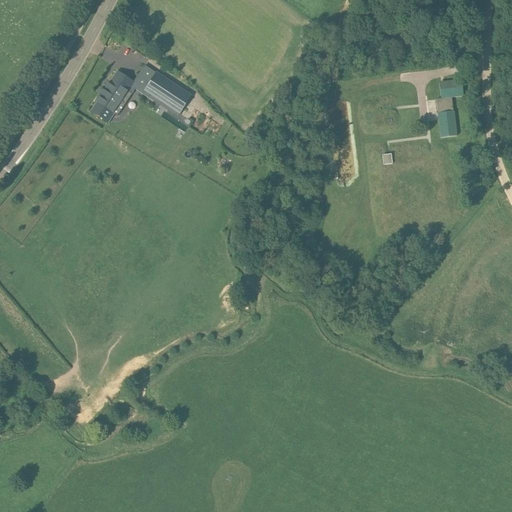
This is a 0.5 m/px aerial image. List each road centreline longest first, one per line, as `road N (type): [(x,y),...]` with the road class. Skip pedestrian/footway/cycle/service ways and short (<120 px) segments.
road 1 (tertiary): [(0,175),(109,0)]
road 2 (unclassified): [(511,195),(485,111),(487,0)]
